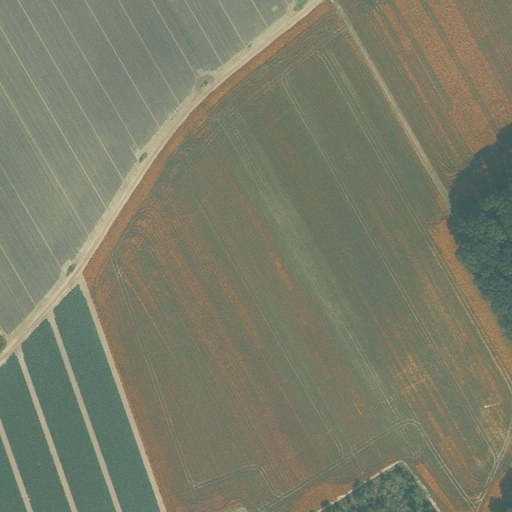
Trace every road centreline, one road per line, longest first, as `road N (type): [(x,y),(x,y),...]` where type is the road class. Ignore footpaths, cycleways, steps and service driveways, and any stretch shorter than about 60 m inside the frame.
road 1 (track): [(322,0),(181,119),(48,312),(0,363)]
road 2 (track): [(342,0),(457,210),(511,240)]
